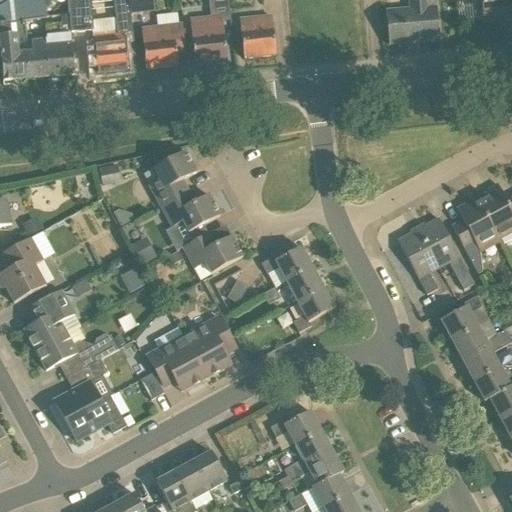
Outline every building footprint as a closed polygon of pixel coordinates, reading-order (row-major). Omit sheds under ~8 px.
[(12,0),(11,1),(0,7),(0,44),(4,85),(13,84),(13,82),(14,82),(14,83),(18,86),(24,86),(27,82),(27,81),(75,77),(72,33),(71,28),(61,28),(60,25),(44,26),(45,40),(26,41),(25,20),(47,19),(45,0),(12,0)] [(93,24),(92,3),(91,0),(83,0),(69,1),(72,33),(94,31),(93,24)] [(128,0),(114,0),(119,35),(93,38),(97,76),(129,73),(128,59),(136,58),(130,16),(128,0)] [(155,0),(128,0),(130,16),(157,12),(155,0)] [(429,0),(409,0),(410,11),(388,13),(391,46),(439,41),(436,8),(431,9),(429,0)] [(511,0),(482,0),(484,22),(500,21),(501,27),(511,26),(511,0)] [(227,62),(222,16),(191,18),(195,65),(227,62)] [(272,18),(257,19),(240,22),(244,60),(276,57),(272,18)] [(185,53),(182,28),(159,31),(160,41),(143,43),(146,71),(178,67),(176,53),(185,53)] [(180,183),(197,174),(185,153),(154,170),(160,181),(149,187),(161,208),(186,194),(180,183)] [(102,188),(108,187),(105,175),(119,172),(117,166),(98,170),(102,188)] [(498,237),(498,238),(499,241),(511,233),(511,198),(511,199),(511,201),(511,212),(498,186),(485,192),(487,195),(478,199),(498,237)] [(186,194),(161,208),(172,229),(183,223),(189,235),(221,217),(209,196),(192,206),(186,194)] [(478,199),(457,210),(463,222),(452,228),(478,276),(482,274),(480,253),(478,249),(498,238),(498,237),(478,199)] [(6,200),(0,201),(0,228),(12,226),(6,200)] [(36,218),(22,226),(28,238),(42,230),(36,218)] [(439,220),(419,231),(440,270),(450,264),(464,292),(475,286),(439,220)] [(419,231),(398,242),(427,297),(438,291),(430,275),(440,270),(419,231)] [(232,238),(215,247),(208,235),(183,249),(195,271),(205,265),(212,276),(243,259),(232,238)] [(158,260),(146,239),(131,247),(143,268),(158,260)] [(43,262),(31,240),(0,257),(0,262),(6,273),(0,276),(0,287),(2,291),(5,289),(14,305),(46,288),(35,267),(43,262)] [(302,249),(276,263),(274,259),(262,265),(268,276),(279,270),(286,283),(313,269),(302,249)] [(173,267),(184,261),(180,252),(169,258),(173,267)] [(286,283),(297,304),(324,290),(313,269),(286,283)] [(78,299),(92,291),(85,281),(72,289),(78,299)] [(249,288),(237,281),(227,299),(238,305),(249,288)] [(275,289),(263,296),(269,307),(281,300),(275,289)] [(297,304),(305,318),(294,324),(299,335),(312,328),(310,324),(335,310),(324,290),(297,304)] [(35,352),(67,334),(60,322),(67,318),(68,313),(58,294),(28,310),(36,324),(24,331),(35,352)] [(489,322),(482,309),(477,298),(464,304),(466,309),(441,322),(452,342),(478,328),(489,322)] [(183,338),(206,380),(231,366),(225,356),(236,350),(219,319),(183,338)] [(508,338),(511,336),(511,327),(504,332),(505,332),(486,343),(478,328),(452,342),(463,363),(508,338)] [(206,380),(183,338),(183,339),(178,329),(155,342),(160,351),(148,357),(165,388),(176,383),(182,393),(206,380)] [(118,352),(111,338),(105,336),(95,341),(94,347),(85,344),(81,343),(73,347),(67,334),(35,352),(47,372),(59,366),(67,380),(90,367),(118,352)] [(125,345),(121,336),(113,340),(118,349),(125,345)] [(492,355),(511,344),(508,338),(463,363),(474,383),(500,369),(492,355)] [(103,377),(97,381),(90,367),(67,380),(74,393),(54,403),(65,423),(111,398),(114,396),(103,377)] [(474,383),(479,393),(485,403),(490,401),(511,389),(500,369),(474,383)] [(153,375),(141,382),(152,402),(164,395),(153,375)] [(511,414),(511,388),(511,389),(490,401),(500,421),(511,414)] [(65,423),(76,443),(108,426),(113,436),(128,428),(119,412),(111,398),(65,423)] [(322,433),(310,413),(285,426),(283,422),(271,429),(276,440),(288,434),(296,447),(322,433)] [(511,441),(511,440),(511,414),(500,421),(511,441)] [(296,447),(303,461),(307,468),(333,453),(322,433),(296,447)] [(193,463),(209,493),(227,482),(211,453),(193,463)] [(310,474),(317,487),(318,487),(339,476),(344,474),(333,453),(307,468),(303,461),(294,466),(301,479),(310,474)] [(175,473),(191,502),(209,493),(193,463),(175,473)] [(301,479),(294,466),(284,471),(288,478),(291,484),(301,479)] [(255,470),(249,473),(253,480),(259,477),(255,470)] [(175,473),(157,483),(172,511),(196,511),(191,503),(191,502),(175,473)] [(313,489),(313,490),(319,502),(324,510),(350,496),(339,476),(318,487),(317,487),(313,489)] [(292,486),(291,484),(288,478),(279,483),(284,491),(292,486)] [(241,482),(230,488),(233,495),(244,490),(241,482)] [(117,505),(120,511),(158,511),(156,508),(148,511),(144,511),(135,495),(117,505)] [(294,511),(296,511),(307,506),(302,495),(301,495),(289,502),(290,503),(294,511)] [(358,511),(350,496),(324,510),(324,511),(358,511)]
